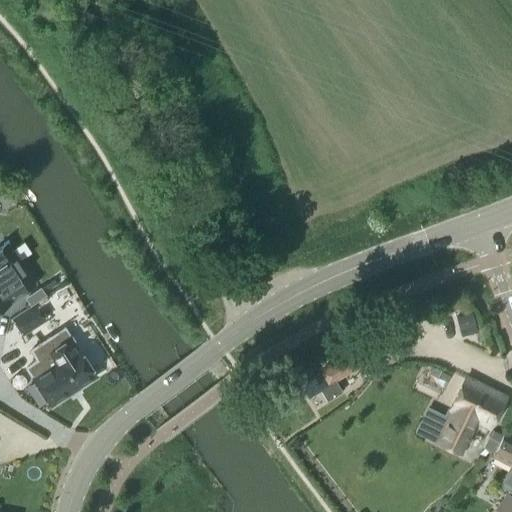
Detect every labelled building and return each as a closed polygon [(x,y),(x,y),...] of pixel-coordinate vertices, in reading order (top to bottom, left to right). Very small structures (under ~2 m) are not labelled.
[(0,309),(11,302),(11,301),(9,302),(8,300),(18,294),(19,295),(36,284),(35,283),(34,284),(8,243),(9,242),(8,241),(0,246),(0,309)] [(39,288),(28,296),(33,304),(45,296),(39,288)] [(45,296),(39,300),(42,305),(50,300),(47,295),(45,296)] [(36,305),(13,320),(23,335),(46,320),(36,305)] [(37,361),(26,368),(51,406),(96,377),(64,329),(31,350),(37,361)] [(358,341),(345,349),(353,362),(366,354),(358,341)] [(314,376),(300,385),(308,398),(321,391),(327,401),(341,392),(334,381),(350,371),(338,351),(309,368),(314,376)] [(466,377),(433,442),(462,456),(477,426),(488,432),(506,396),(466,377)] [(293,384),(281,391),(285,397),(296,390),(293,384)] [(509,466),(499,486),(508,490),(504,499),(503,498),(495,508),(499,511),(511,511),(511,436),(504,432),(492,457),(509,466)]
